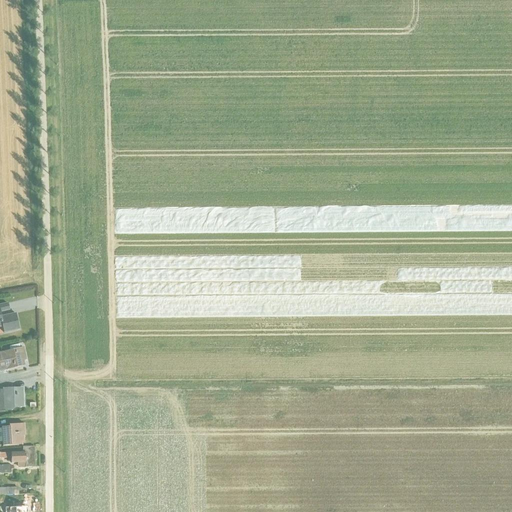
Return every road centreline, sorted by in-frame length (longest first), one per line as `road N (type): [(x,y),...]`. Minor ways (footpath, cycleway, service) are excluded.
road 1 (track): [(48,0),(60,511)]
road 2 (unclassified): [(49,511),(38,0)]
road 3 (track): [(112,511),(111,400),(102,392),(58,393)]
